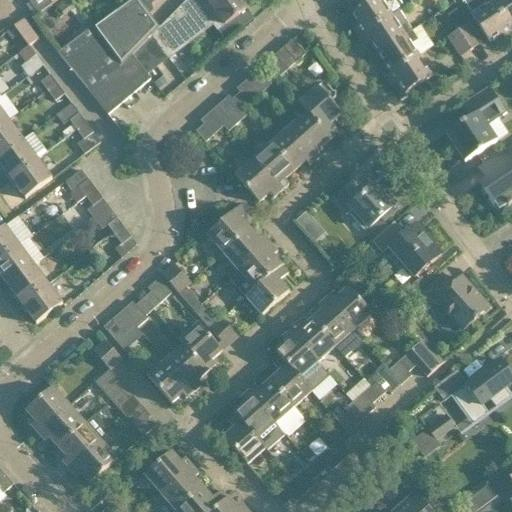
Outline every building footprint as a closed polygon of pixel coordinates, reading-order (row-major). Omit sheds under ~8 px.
[(89,92),(130,54),(150,35),(159,27),(138,0),(131,0),(120,8),(86,33),(58,54),(89,92)] [(188,0),(160,29),(159,27),(150,35),(165,54),(210,20),(218,32),(248,11),(239,0),(188,0)] [(354,30),(355,33),(359,38),(392,15),(400,10),(403,8),(397,0),(391,0),(373,0),(352,14),(360,26),(354,30)] [(464,0),(461,2),(478,28),(481,33),(489,44),(502,36),(506,42),(511,37),(511,32),(491,2),(490,0),(464,0)] [(511,0),(493,0),(491,2),(511,32),(511,0)] [(458,8),(447,15),(458,31),(458,30),(472,51),(482,44),(471,27),(468,24),(458,8)] [(400,10),(392,15),(359,38),(365,47),(371,43),(378,54),(409,33),(413,31),(407,21),(400,10)] [(33,33),(24,21),(14,28),(20,35),(29,47),(39,40),(33,33)] [(454,33),(447,38),(461,58),(462,58),(472,51),(458,30),(458,31),(454,33)] [(419,40),(414,33),(413,31),(378,54),(386,66),(380,70),(385,78),(419,55),(411,44),(419,40)] [(169,59),(165,54),(150,35),(130,54),(151,81),(147,76),(169,59)] [(283,49),(296,64),(306,55),(293,41),(283,49)] [(27,64),(37,57),(29,47),(19,54),(27,64)] [(276,62),(268,69),(278,80),(296,64),(283,49),(273,58),(276,62)] [(151,81),(130,54),(89,92),(109,116),(151,81)] [(426,67),(419,55),(385,78),(391,87),(397,83),(405,95),(439,73),(433,62),(426,67)] [(278,80),(268,69),(261,75),(270,86),(278,80)] [(41,83),(48,93),(58,86),(51,76),(41,83)] [(308,114),(332,140),(339,133),(331,125),(342,115),(331,103),(336,98),(336,93),(333,93),(325,84),(324,84),(309,97),(300,105),(308,114)] [(58,86),(48,93),(55,103),(65,95),(58,86)] [(470,119),(447,135),(465,163),(497,142),(487,127),(507,114),(490,88),(461,106),(470,119)] [(240,94),(233,100),(242,111),(250,105),(240,94)] [(247,117),(242,111),(233,100),(230,97),(222,104),(212,113),(224,127),(229,133),(247,117)] [(0,98),(0,128),(10,122),(0,109),(0,99),(1,98),(0,98)] [(196,133),(206,143),(224,127),(212,113),(201,122),(204,126),(196,133)] [(77,131),(87,124),(80,114),(70,122),(77,131)] [(308,114),(290,130),(317,161),(325,154),(321,149),(332,140),(308,114)] [(0,128),(0,158),(24,141),(10,122),(0,128)] [(87,124),(77,131),(84,141),(94,134),(87,124)] [(310,167),(317,161),(290,130),(272,145),(295,172),(306,163),(310,167)] [(0,158),(0,164),(12,180),(39,160),(24,141),(0,158)] [(272,145),(254,161),(281,193),(289,186),(285,181),(295,172),(272,145)] [(492,176),(486,179),(479,184),(497,212),(507,205),(508,207),(511,205),(511,204),(511,203),(511,202),(511,147),(496,158),(479,169),(480,169),(485,166),(492,176)] [(39,160),(12,180),(26,200),(53,179),(39,160)] [(274,199),(281,193),(254,161),(236,177),(259,204),(270,195),(274,199)] [(381,180),(378,183),(368,172),(337,200),(350,215),(353,211),(377,239),(389,228),(384,223),(397,212),(393,208),(397,205),(385,191),(381,195),(375,187),(382,181),(381,180)] [(80,188),(87,197),(96,190),(89,181),(80,188)] [(103,200),(96,190),(87,197),(94,207),(103,200)] [(208,236),(224,255),(251,231),(242,221),(251,213),(243,205),(208,236)] [(306,213),(296,222),(302,229),(312,220),(306,213)] [(108,226),(115,236),(125,229),(118,219),(108,226)] [(395,223),(389,228),(377,239),(372,244),(382,255),(390,249),(415,278),(441,255),(415,225),(405,234),(395,223)] [(0,231),(0,261),(20,247),(5,227),(0,231)] [(137,246),(125,229),(115,236),(122,246),(116,250),(122,259),(137,246)] [(260,241),(251,231),(224,255),(240,272),(271,245),(264,237),(260,241)] [(278,253),(271,245),(240,272),(231,281),(246,298),(282,267),(273,257),(278,253)] [(34,266),(20,247),(0,261),(0,275),(8,286),(34,266)] [(163,276),(179,294),(186,288),(191,284),(175,265),(163,276)] [(48,285),(34,266),(8,286),(22,305),(48,285)] [(289,275),(282,267),(246,298),(263,317),(289,293),(280,283),(289,275)] [(443,277),(428,290),(422,296),(432,307),(437,302),(463,332),(489,309),(462,279),(452,287),(443,277)] [(152,293),(144,300),(153,311),(172,295),(159,280),(148,290),(152,293)] [(63,305),(51,289),(48,285),(22,305),(37,325),(63,305)] [(199,303),(186,288),(179,294),(192,309),(199,303)] [(326,300),(354,332),(373,315),(349,289),(338,298),(334,294),(326,300)] [(153,311),(144,300),(136,307),(133,303),(122,313),(135,327),(137,330),(148,320),(146,318),(153,311)] [(323,312),(313,320),(336,347),(346,359),(364,343),(354,332),(326,300),(319,307),(323,312)] [(197,316),(202,321),(210,330),(222,320),(222,319),(217,324),(205,309),(197,316)] [(117,343),(135,327),(122,313),(104,328),(117,343)] [(222,320),(210,330),(215,336),(227,349),(239,338),(222,320)] [(298,326),(291,332),(318,363),(336,347),(313,320),(302,330),(298,326)] [(198,325),(180,341),(184,346),(208,373),(216,366),(212,362),(227,349),(215,336),(211,340),(198,325)] [(276,353),(280,358),(299,378),(311,393),(331,377),(318,362),(291,332),(283,339),(287,343),(276,353)] [(406,355),(407,356),(417,367),(427,379),(444,364),(424,340),(406,355)] [(94,353),(110,371),(122,360),(106,342),(94,353)] [(184,346),(166,362),(193,394),(202,387),(198,382),(208,373),(184,346)] [(400,362),(389,372),(402,386),(412,377),(409,373),(417,367),(407,356),(400,362)] [(280,358),(273,364),(281,373),(271,382),(294,408),(311,393),(299,378),(280,358)] [(491,400),(497,408),(511,398),(505,390),(511,384),(511,373),(510,370),(508,372),(500,361),(499,362),(500,363),(468,386),(458,372),(435,389),(445,403),(453,397),(454,398),(466,414),(480,403),(482,407),(483,407),(484,407),(483,406),(491,400)] [(186,400),(193,394),(166,362),(148,378),(172,405),(182,396),(186,400)] [(391,395),(402,386),(389,372),(379,381),(371,387),(381,398),(388,392),(391,395)] [(256,387),(248,393),(275,424),(285,436),(286,437),(304,421),(294,408),(271,382),(260,391),(256,387)] [(115,385),(105,394),(112,402),(123,393),(115,385)] [(353,403),(366,417),(376,409),(373,405),(381,398),(371,387),(363,394),(353,403)] [(38,435),(70,407),(53,389),(26,412),(36,423),(31,427),(38,435)] [(123,393),(112,402),(118,409),(129,400),(123,393)] [(245,405),(234,414),(256,440),(265,450),(267,452),(285,436),(275,424),(248,393),(241,400),(245,405)] [(343,412),(335,419),(345,430),(352,424),(356,427),(366,417),(353,403),(343,412)] [(59,449),(86,425),(70,407),(38,435),(45,442),(49,438),(59,449)] [(235,430),(224,439),(248,466),(265,450),(256,440),(234,414),(227,420),(235,430)] [(428,429),(437,443),(455,429),(446,416),(428,429)] [(147,421),(136,430),(143,438),(154,428),(147,421)] [(86,425),(59,449),(68,459),(63,463),(70,471),(101,443),(86,425)] [(329,449),(342,463),(360,447),(347,433),(329,449)] [(117,461),(101,443),(70,471),(77,478),(81,474),(90,485),(117,461)] [(145,477),(161,495),(193,468),(186,460),(181,464),(172,453),(145,477)] [(319,458),(311,465),(320,476),(328,469),(319,458)] [(289,477),(306,495),(316,486),(313,482),(320,476),(311,465),(304,471),(303,472),(299,468),(289,477)] [(199,475),(193,468),(161,495),(175,511),(178,511),(204,490),(195,479),(199,475)] [(0,488),(1,488),(5,494),(14,486),(0,469),(0,488)] [(282,490),(275,496),(284,508),(292,500),(295,504),(306,495),(289,477),(279,486),(282,490)] [(477,511),(500,495),(492,484),(461,506),(465,511),(477,511)] [(204,490),(178,511),(213,511),(227,499),(228,499),(222,492),(213,499),(204,490)] [(431,511),(416,494),(397,510),(398,511),(431,511)] [(228,499),(227,499),(213,511),(247,511),(242,506),(238,510),(228,499)]
